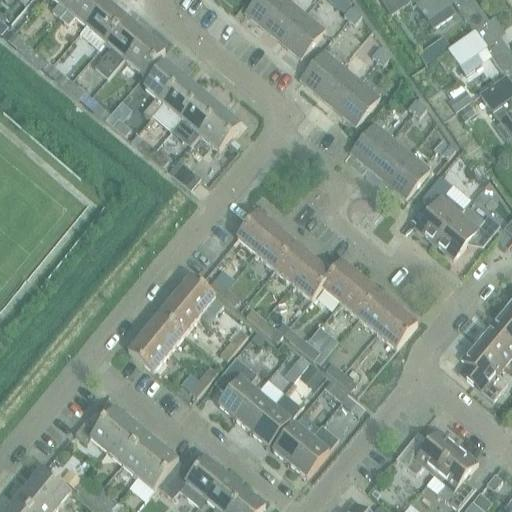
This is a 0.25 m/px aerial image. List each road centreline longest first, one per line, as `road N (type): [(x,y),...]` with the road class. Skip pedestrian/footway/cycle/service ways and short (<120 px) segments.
road 1 (residential): [(86,363),(276,131)]
road 2 (residential): [(464,299),(410,258),(389,267),(329,218),(342,186),(276,131)]
road 3 (residential): [(291,511),(203,438),(172,432),(86,363)]
road 4 (residential): [(276,131),(274,107),(149,0)]
road 5 (residential): [(305,511),(400,399),(418,389)]
road 6 (residential): [(0,465),(86,363)]
